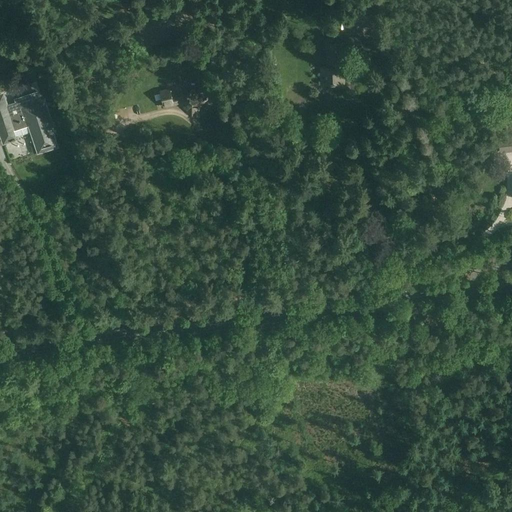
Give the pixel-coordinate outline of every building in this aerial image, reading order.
[(359,3),(359,15),(378,15),(378,2),(359,3)] [(102,40),(106,48),(122,40),(117,32),(102,40)] [(360,38),(348,39),(348,43),(327,44),(327,67),(321,67),(321,83),(332,82),(343,82),(343,50),(361,50),(360,38)] [(0,56),(0,68),(11,68),(10,56),(0,56)] [(195,77),(204,75),(202,65),(193,67),(195,77)] [(192,114),(209,95),(197,84),(160,94),(164,107),(180,102),(192,114)] [(0,129),(4,143),(15,140),(12,131),(31,125),(39,150),(55,145),(49,127),(52,126),(44,100),(41,101),(38,92),(14,99),(15,102),(2,106),(0,100),(0,129)] [(511,136),(497,138),(499,153),(511,151),(511,136)]
